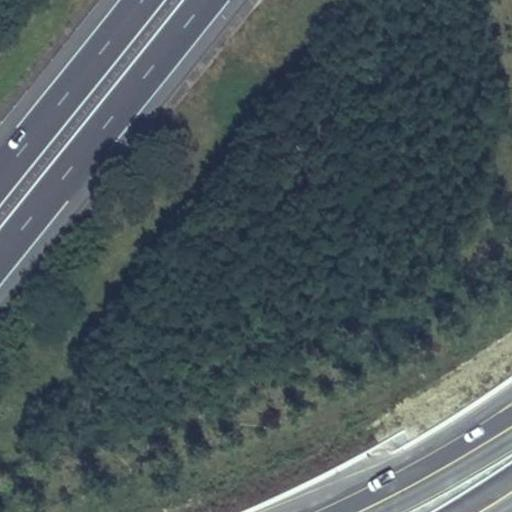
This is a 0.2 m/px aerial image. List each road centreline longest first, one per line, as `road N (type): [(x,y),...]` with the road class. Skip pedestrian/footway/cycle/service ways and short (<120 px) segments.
road 1 (motorway): [(0,256),(206,0)]
road 2 (motorway): [(142,0),(0,178)]
road 3 (motorway): [(511,423),(356,511)]
